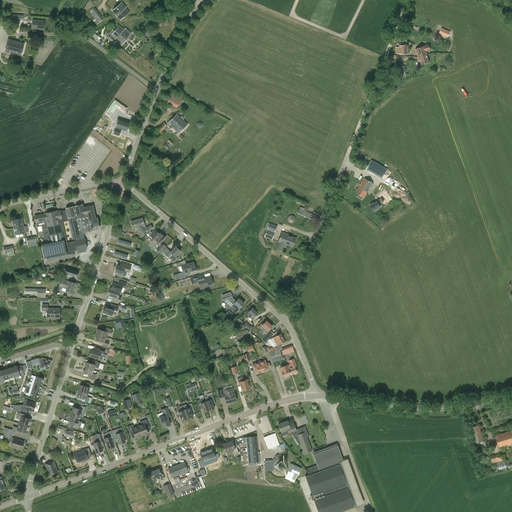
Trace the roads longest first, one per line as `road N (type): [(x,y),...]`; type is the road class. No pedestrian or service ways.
road 1 (tertiary): [(25,498),(284,400),(316,396)]
road 2 (unclassified): [(284,320),(121,183)]
road 3 (unclassified): [(284,320),(350,150)]
road 4 (tertiary): [(71,349),(121,183)]
road 5 (track): [(350,150),(409,0)]
road 6 (tertiary): [(511,396),(449,409),(353,399)]
road 7 (tertiary): [(25,498),(71,349)]
road 8 (residential): [(40,34),(86,38),(156,90)]
road 9 (unclassified): [(0,207),(121,183)]
road 10 (unclassified): [(370,509),(329,396)]
